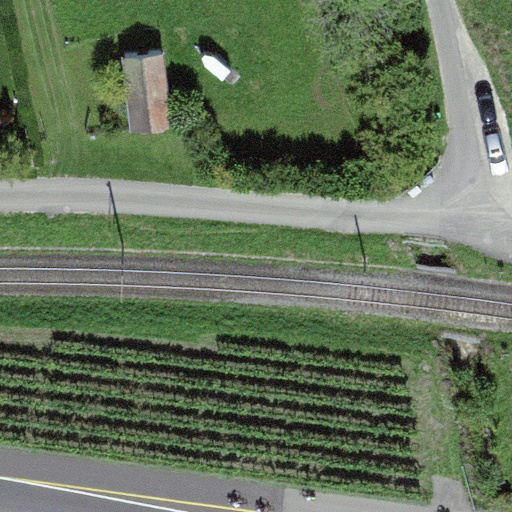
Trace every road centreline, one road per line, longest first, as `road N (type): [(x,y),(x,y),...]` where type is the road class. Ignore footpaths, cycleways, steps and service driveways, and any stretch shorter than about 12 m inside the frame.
road 1 (residential): [(463,226),(85,193),(0,195)]
road 2 (residential): [(463,226),(466,142),(438,0)]
